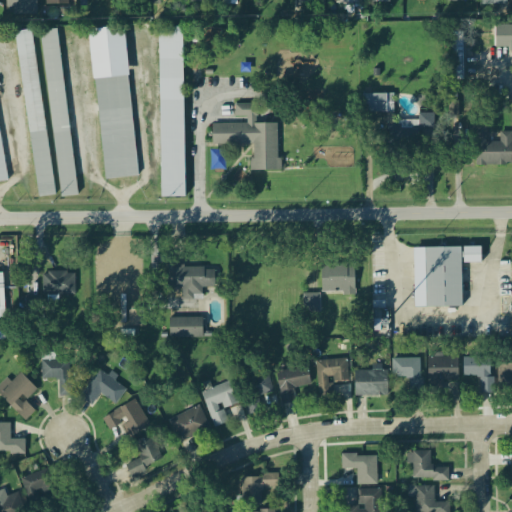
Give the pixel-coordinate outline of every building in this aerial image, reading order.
[(5,0),(5,13),(37,13),(37,0),(5,0)] [(299,0),(300,12),(327,11),(326,0),(299,0)] [(511,25),(498,26),(498,48),(511,48),(511,25)] [(32,30),(15,32),(37,198),(54,196),(32,30)] [(58,198),(75,196),(59,30),(42,31),(58,198)] [(182,192),(178,74),(161,75),(165,193),(182,192)] [(95,79),(103,180),(136,177),(128,77),(95,79)] [(362,114),(392,114),(392,94),(362,94),(362,114)] [(212,125),(212,145),(252,145),(252,172),(278,172),(278,124),(257,124),(257,105),(234,105),(234,119),(245,119),(245,124),(212,125)] [(432,115),(419,115),(419,128),(432,128),(432,115)] [(0,183),(8,183),(0,132),(0,183)] [(475,166),(511,166),(511,133),(499,133),(499,142),(475,142),(475,166)] [(413,307),(460,307),(460,248),(413,248),(413,307)] [(354,294),(354,264),(322,264),(322,294),(354,294)] [(214,267),(170,268),(170,292),(180,291),(180,301),(202,301),(202,288),(214,287),(214,267)] [(75,272),(42,272),(42,296),(75,296),(75,272)] [(304,296),(306,312),(319,310),(317,294),(304,296)] [(202,338),(202,318),(169,318),(169,338),(202,338)] [(39,364),(46,384),(59,379),(61,386),(73,381),(64,355),(39,364)] [(511,356),(498,356),(498,382),(511,382),(511,356)] [(427,357),(427,383),(457,383),(457,357),(427,357)] [(463,378),(479,378),(479,393),(491,393),(491,358),(463,358),(463,378)] [(318,398),(332,398),(332,383),(348,382),(346,359),(316,361),(318,398)] [(392,359),(392,378),(408,378),(408,393),(421,393),(421,359),(392,359)] [(310,386),(308,368),(276,372),(280,404),(295,403),(294,388),(310,386)] [(251,415),(261,412),(257,397),(272,392),(266,370),(240,378),(251,415)] [(387,396),(387,370),(353,370),(353,396),(387,396)] [(34,411),(24,402),(37,390),(20,372),(0,392),(0,396),(24,421),(34,411)] [(101,396),(120,410),(132,396),(114,382),(118,377),(113,373),(109,377),(102,372),(86,392),(97,401),(101,396)] [(237,404),(230,384),(202,392),(213,427),(227,422),(223,409),(237,404)] [(149,426),(133,399),(102,418),(109,430),(121,423),(130,438),(149,426)] [(169,419),(177,443),(209,431),(200,407),(169,419)] [(9,424),(0,424),(0,453),(24,453),(24,440),(9,441),(9,424)] [(125,464),(130,476),(163,462),(151,435),(133,442),(140,458),(125,464)] [(430,452),(410,452),(410,481),(448,481),(448,467),(430,467),(430,452)] [(376,455),(341,455),(341,469),(356,469),(356,486),(376,486),(376,455)] [(57,489),(47,469),(20,481),(30,501),(57,489)] [(241,476),(241,505),(262,505),(262,489),(278,489),(278,476),(241,476)] [(414,498),(414,511),(449,511),(449,502),(434,502),(433,486),(408,487),(408,498),(414,498)] [(380,511),(380,489),(357,489),(357,508),(343,508),(343,511),(380,511)] [(0,511),(24,511),(19,494),(0,499),(0,511)]
